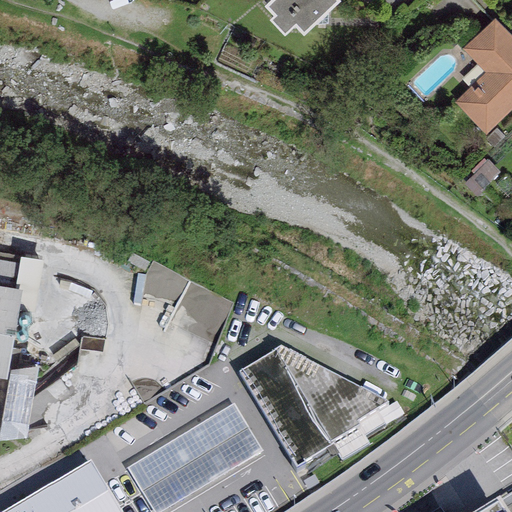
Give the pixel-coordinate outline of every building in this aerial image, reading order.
[(273,0),(274,1),(269,6),(284,23),(294,14),(302,23),(327,0),(273,0)] [(455,97),(486,129),(511,102),(511,33),(493,14),(463,44),(485,67),(455,97)] [(22,280),(0,276),(0,369),(8,371),(22,280)] [(280,351),(239,374),(296,471),(306,467),(304,464),(332,447),(330,445),(361,429),(358,424),(388,405),(280,351)] [(234,406),(125,471),(149,511),(165,511),(263,454),(234,406)] [(119,511),(90,464),(8,511),(119,511)] [(498,506),(488,511),(511,511),(511,494),(497,503),(498,506)]
